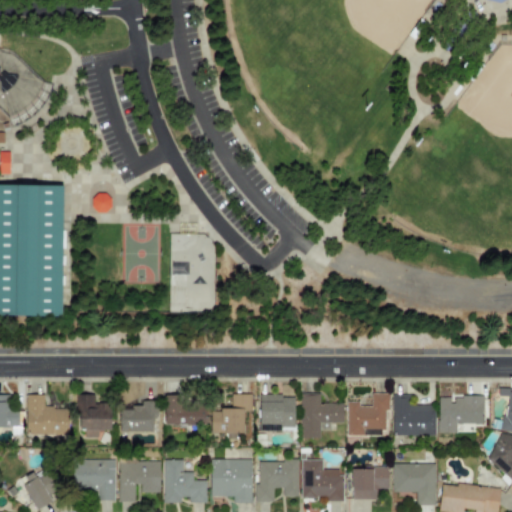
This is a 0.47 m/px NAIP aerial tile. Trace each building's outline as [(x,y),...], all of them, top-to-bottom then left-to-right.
[(0,315),(59,316),(61,185),(0,184),(0,315)] [(91,195),(91,212),(107,212),(108,195),(91,195)] [(499,431),(511,432),(511,390),(497,388),(496,395),(505,396),(499,431)] [(298,437),(317,437),(318,423),(340,423),(341,403),(317,403),(317,393),(298,393),(298,437)] [(361,429),(383,429),(383,410),(386,410),(386,393),(369,393),(369,406),(356,406),(356,401),(345,401),(345,436),(361,436),(361,429)] [(9,394),(0,394),(0,427),(20,427),(20,410),(9,410),(9,394)] [(24,434),(66,435),(67,408),(41,407),(42,395),(24,394),(24,434)] [(91,394),(75,394),(75,427),(82,427),(82,437),(96,437),(96,430),(109,430),(108,403),(92,403),(91,394)] [(208,433),(241,433),(241,411),(249,411),(249,394),(229,394),(229,408),(219,408),(219,411),(208,411),(208,433)] [(390,436),(433,435),(432,404),(407,405),(407,394),(390,394),(390,436)] [(162,425),(205,424),(205,405),(180,406),(179,395),(161,395),(162,425)] [(292,426),(292,395),(257,395),(257,431),(278,431),(278,426),(292,426)] [(454,424),(481,424),(481,396),(450,396),(450,398),(436,398),(436,432),(454,432),(454,424)] [(155,400),(140,401),(140,405),(129,406),(129,407),(118,408),(117,424),(118,431),(151,431),(151,424),(154,424),(154,423),(156,423),(156,417),(155,400)] [(511,435),(495,432),(487,470),(511,475),(511,435)] [(208,496),(231,496),(230,502),(248,503),(249,459),(208,458),(208,496)] [(112,460),(71,459),(70,488),(95,489),(95,500),(112,501),(112,460)] [(161,502),(178,503),(178,496),(187,496),(187,502),(203,502),(204,480),(191,480),(191,472),(180,472),(180,460),(161,459),(161,502)] [(298,498),(340,499),(340,469),(320,469),(320,459),(299,459),(298,498)] [(281,496),(295,496),(296,460),(254,460),(254,501),(271,501),(271,488),(281,488),(281,496)] [(115,501),(132,501),(132,484),(138,484),(138,492),(157,492),(158,462),(117,461),(115,501)] [(414,505),(433,504),(432,463),(390,464),(390,492),(413,491),(414,505)] [(374,499),(375,488),(386,489),(386,467),(349,467),(349,499),(374,499)] [(34,509),(50,501),(37,475),(34,477),(31,472),(18,479),(34,509)] [(436,511),(460,511),(461,508),(472,509),(471,511),(494,511),(497,489),(439,482),(436,511)]
